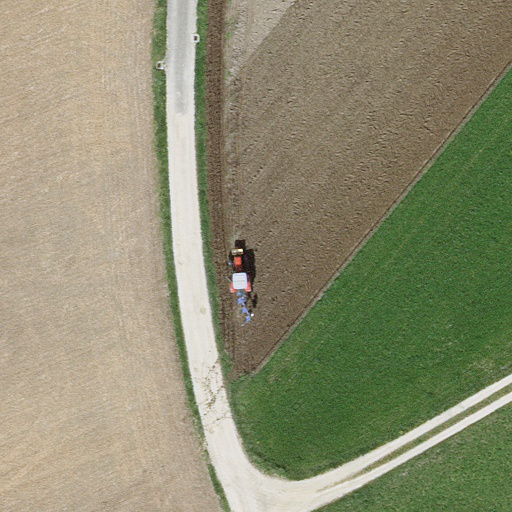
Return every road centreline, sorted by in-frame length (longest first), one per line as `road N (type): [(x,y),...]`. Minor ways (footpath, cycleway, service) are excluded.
road 1 (track): [(179,0),(184,188),(216,441),(240,511)]
road 2 (track): [(511,385),(289,511)]
